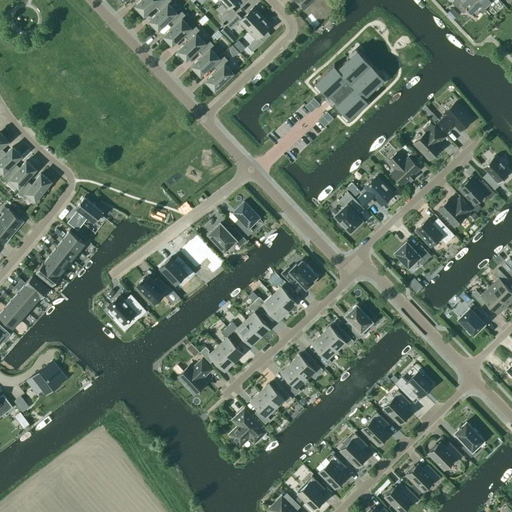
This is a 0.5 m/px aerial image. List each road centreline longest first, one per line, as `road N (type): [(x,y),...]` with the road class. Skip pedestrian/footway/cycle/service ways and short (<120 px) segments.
road 1 (residential): [(1,110),(64,173),(68,192),(0,276)]
road 2 (residential): [(338,511),(471,375)]
road 3 (residential): [(221,397),(355,267)]
road 4 (residential): [(114,273),(251,170)]
road 5 (residential): [(355,267),(365,246),(469,148)]
road 6 (residential): [(202,119),(294,29),(271,0)]
road 7 (unclassified): [(202,119),(89,0)]
road 8 (unclassified): [(471,375),(370,272),(355,267)]
road 9 (unclassified): [(355,267),(338,262),(251,170)]
